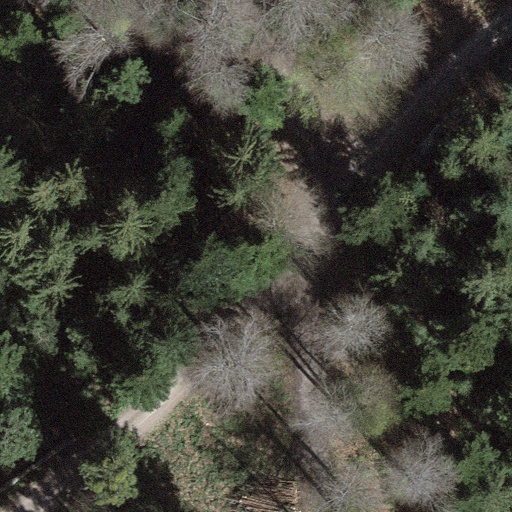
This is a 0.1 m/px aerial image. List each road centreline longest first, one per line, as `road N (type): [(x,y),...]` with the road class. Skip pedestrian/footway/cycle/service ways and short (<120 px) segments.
road 1 (track): [(511,20),(255,292),(9,511)]
road 2 (track): [(245,0),(338,203),(308,339),(313,511)]
